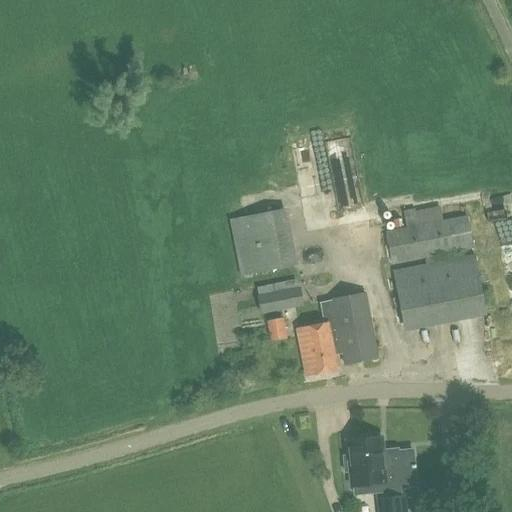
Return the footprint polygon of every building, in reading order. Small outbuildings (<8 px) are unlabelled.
[(296,264),(285,210),(232,221),(242,274),(296,264)] [(407,228),(386,232),(392,264),(425,258),(426,265),(436,263),(434,256),(474,249),(468,216),(442,221),(407,228)] [(426,265),(395,271),(406,326),(486,311),(475,256),(436,263),(426,265)] [(260,314),(304,306),(300,287),(298,287),(296,279),(257,287),(258,295),(257,295),(260,314)] [(338,355),(343,354),(345,364),(378,358),(366,294),(320,303),(324,324),(300,328),(310,376),(341,370),(338,355)] [(266,322),(270,342),(287,339),(282,318),(266,322)] [(414,468),(415,468),(415,465),(414,465),(413,450),(398,451),(398,449),(387,450),(388,452),(383,453),(381,437),(347,440),(348,455),(343,456),(344,472),(350,472),(351,487),(353,487),(354,495),(383,492),(383,499),(377,499),(378,511),(405,511),(405,503),(398,504),(398,498),(404,497),(403,487),(416,486),(414,468)]
